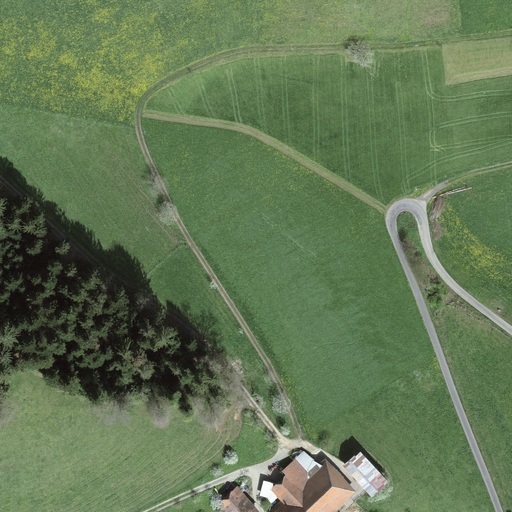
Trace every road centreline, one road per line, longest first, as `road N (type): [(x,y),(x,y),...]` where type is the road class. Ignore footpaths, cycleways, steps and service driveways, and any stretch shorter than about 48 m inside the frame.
road 1 (track): [(511,33),(233,51),(163,81),(140,101),(143,148),(167,200),(296,420),(286,451)]
road 2 (unclassified): [(511,330),(437,268),(414,207),(401,205),(390,216),(499,511)]
road 3 (track): [(0,181),(196,339),(286,451)]
